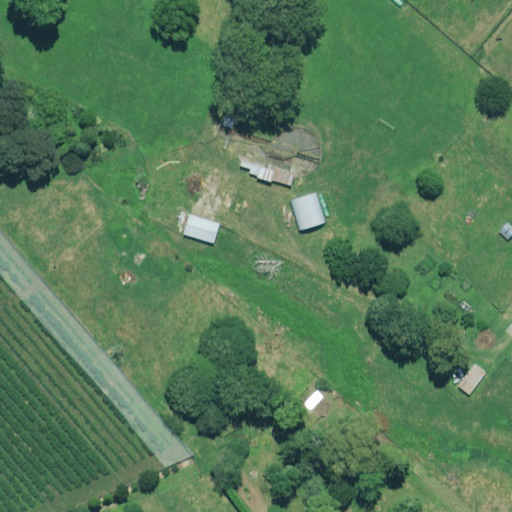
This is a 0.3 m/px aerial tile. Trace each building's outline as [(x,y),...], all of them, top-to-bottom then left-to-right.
[(227,111),(222,125),(248,135),(253,120),(227,111)] [(295,173),(244,161),(242,167),(252,169),(250,176),(291,187),(295,173)] [(327,224),(318,194),(290,202),(299,232),(327,224)] [(221,226),(192,217),(186,236),(215,245),(221,226)] [(511,240),(511,226),(508,224),(501,234),(511,241),(511,240)] [(488,375),(477,366),(460,388),(471,396),(488,375)]
